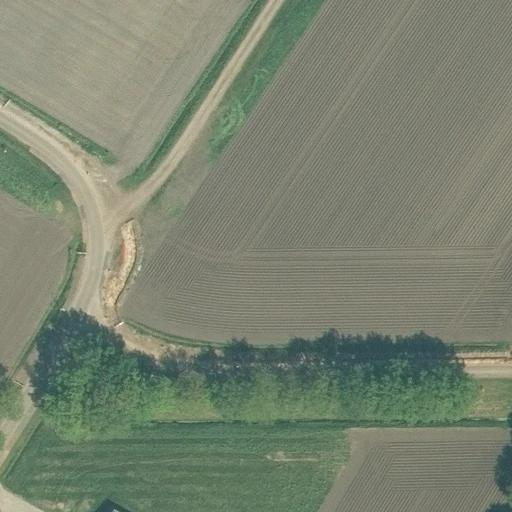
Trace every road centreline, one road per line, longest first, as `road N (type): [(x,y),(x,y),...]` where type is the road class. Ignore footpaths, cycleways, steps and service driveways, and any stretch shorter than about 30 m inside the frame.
road 1 (unclassified): [(77,314),(143,358),(204,372),(511,368)]
road 2 (track): [(91,226),(129,216),(273,0)]
road 3 (tertiary): [(77,314),(96,258),(85,193),(43,140),(0,113)]
road 4 (tertiary): [(0,443),(77,314)]
